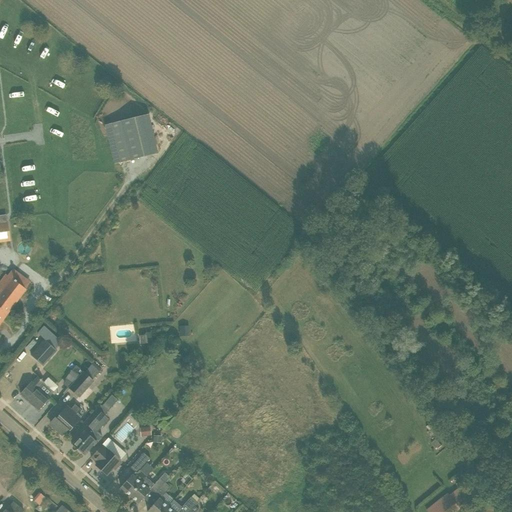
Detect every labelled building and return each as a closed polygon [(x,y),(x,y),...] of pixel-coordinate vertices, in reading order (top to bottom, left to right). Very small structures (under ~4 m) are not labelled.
[(114,164),(157,154),(148,115),(105,125),(114,164)] [(0,218),(0,241),(10,241),(7,221),(2,222),(1,219),(0,218)] [(5,274),(2,279),(0,281),(0,323),(26,289),(25,289),(30,282),(12,269),(8,276),(5,274)] [(188,326),(179,326),(179,336),(189,336),(188,326)] [(139,336),(140,344),(147,343),(147,338),(152,338),(151,332),(145,333),(146,335),(139,336)] [(42,365),(53,353),(60,345),(49,335),(45,341),(44,340),(31,355),(34,357),(42,365)] [(66,379),(72,383),(72,384),(79,375),(72,370),(65,378),(66,379)] [(93,380),(83,372),(69,388),(79,396),(93,380)] [(54,392),(59,386),(48,377),(44,382),(38,377),(32,383),(31,382),(20,394),(39,410),(50,398),(49,397),(54,392)] [(117,400),(112,395),(102,406),(107,411),(117,400)] [(80,410),(74,404),(70,409),(67,406),(56,419),(55,418),(50,423),(55,428),(54,428),(62,435),(68,428),(67,427),(70,424),(72,427),(81,416),(77,413),(80,410)] [(86,432),(85,430),(72,445),(74,446),(73,446),(76,449),(77,449),(84,455),(97,441),(99,441),(102,438),(102,436),(97,432),(96,432),(95,431),(92,428),(104,415),(104,414),(97,408),(84,422),(90,427),(86,432)] [(141,437),(151,436),(150,427),(140,428),(141,437)] [(108,438),(91,457),(97,463),(96,465),(106,475),(113,467),(115,469),(121,462),(119,460),(120,460),(126,453),(108,438)] [(164,451),(170,445),(164,440),(158,446),(164,451)] [(437,440),(432,444),(432,445),(436,450),(437,450),(441,446),(437,440)] [(141,482),(142,483),(147,477),(140,471),(151,459),(149,457),(144,453),(131,468),(135,472),(133,475),(132,474),(120,487),(130,496),(141,482)] [(141,482),(130,496),(139,504),(143,498),(148,502),(165,482),(170,477),(165,473),(154,484),(147,477),(142,483),(141,482)] [(165,482),(148,502),(152,506),(147,511),(162,511),(168,506),(164,502),(169,496),(166,493),(170,487),(165,482)] [(33,499),(39,504),(45,497),(40,492),(33,499)] [(455,511),(460,509),(451,498),(447,493),(426,510),(427,511),(455,511)] [(193,505),(196,502),(191,497),(182,507),(174,500),(168,506),(162,511),(186,511),(192,506),(193,505)]
